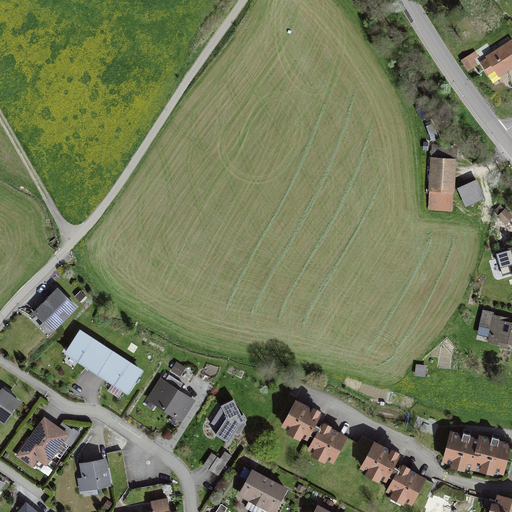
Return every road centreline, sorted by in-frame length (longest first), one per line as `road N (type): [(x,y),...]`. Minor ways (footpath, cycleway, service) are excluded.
road 1 (residential): [(293,390),(442,475),(511,491)]
road 2 (residential): [(27,381),(64,409),(98,417),(178,466),(192,511)]
road 3 (tertiary): [(408,0),(500,135)]
road 4 (track): [(0,112),(73,240)]
